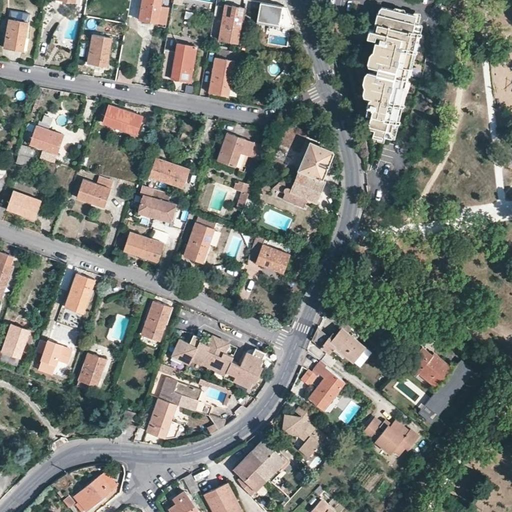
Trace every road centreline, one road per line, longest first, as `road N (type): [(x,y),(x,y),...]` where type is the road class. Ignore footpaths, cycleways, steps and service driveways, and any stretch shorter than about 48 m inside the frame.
road 1 (residential): [(0,69),(261,117),(325,90)]
road 2 (residential): [(296,345),(185,295),(0,229)]
road 3 (residential): [(296,345),(355,189),(351,154),(325,90)]
road 4 (residential): [(159,457),(200,451),(260,416),(296,345)]
road 5 (residential): [(5,511),(43,473),(80,453),(159,457)]
